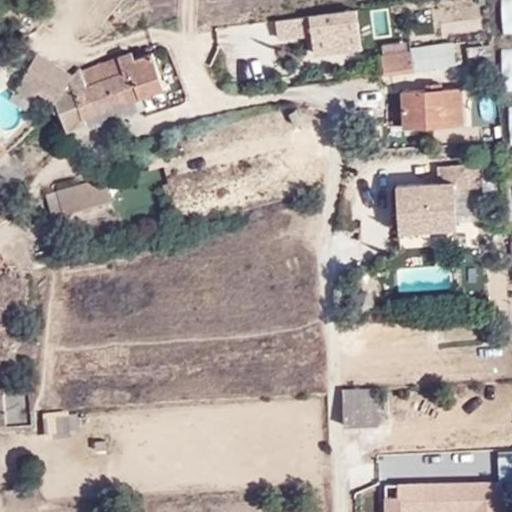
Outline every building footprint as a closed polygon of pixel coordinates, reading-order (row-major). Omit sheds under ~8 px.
[(511,0),(503,0),(504,30),(511,29),(511,0)] [(312,29),(314,50),(361,42),(355,5),(275,18),(278,35),(312,29)] [(496,38),(469,41),(472,63),(499,60),(498,53),(496,38)] [(412,52),(413,70),(455,65),(453,43),(411,48),(412,52)] [(17,88),(43,52),(32,45),(7,81),(17,88)] [(502,91),(511,91),(511,46),(500,47),(502,91)] [(68,70),(43,52),(17,88),(45,108),(52,98),(58,89),(65,93),(59,102),(64,125),(79,120),(81,126),(111,117),(106,100),(138,91),(159,85),(151,53),(133,59),(131,51),(83,63),(72,62),(68,70)] [(382,56),(384,75),(413,70),(412,52),(382,56)] [(423,91),(399,92),(401,127),(462,122),(460,87),(437,89),(437,81),(423,82),(423,91)] [(142,107),(138,91),(106,100),(111,117),(142,107)] [(4,157),(0,160),(0,170),(12,181),(20,174),(4,157)] [(442,163),(442,178),(400,181),(402,223),(458,221),(457,188),(472,187),(471,162),(442,163)] [(0,190),(12,181),(0,170),(0,190)] [(103,174),(49,189),(57,215),(109,201),(103,174)] [(61,234),(44,237),(47,254),(64,251),(61,234)] [(344,386),(347,424),(380,422),(378,385),(344,386)] [(24,386),(0,388),(0,392),(4,426),(29,424),(24,386)] [(66,406),(44,413),(50,435),(73,429),(66,406)] [(474,511),(503,511),(503,479),(404,481),(405,493),(388,493),(388,511),(418,511),(419,510),(474,509),(474,511)]
